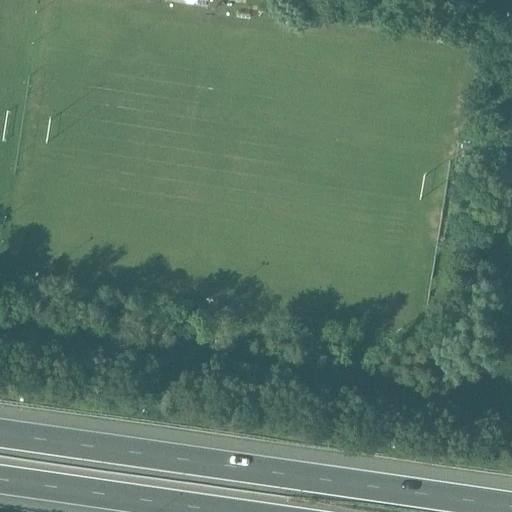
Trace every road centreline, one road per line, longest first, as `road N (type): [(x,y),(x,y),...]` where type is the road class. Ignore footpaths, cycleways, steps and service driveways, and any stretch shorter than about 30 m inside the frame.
road 1 (motorway): [(511,506),(0,433)]
road 2 (motorway): [(0,484),(188,511)]
